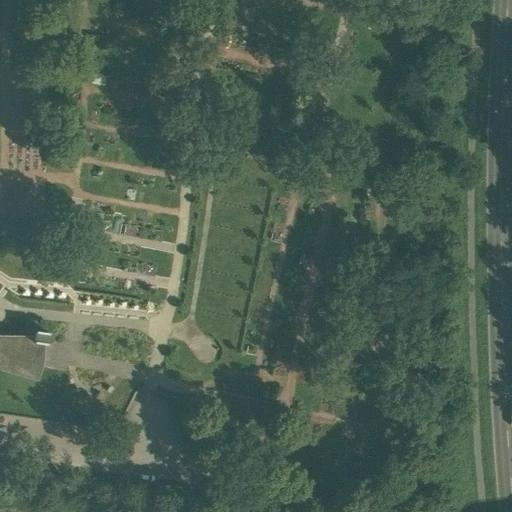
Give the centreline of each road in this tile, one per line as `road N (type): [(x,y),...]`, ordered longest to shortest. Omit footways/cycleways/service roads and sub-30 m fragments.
road 1 (secondary): [(511,479),(499,258),(508,0)]
road 2 (residential): [(0,445),(230,485),(316,511)]
